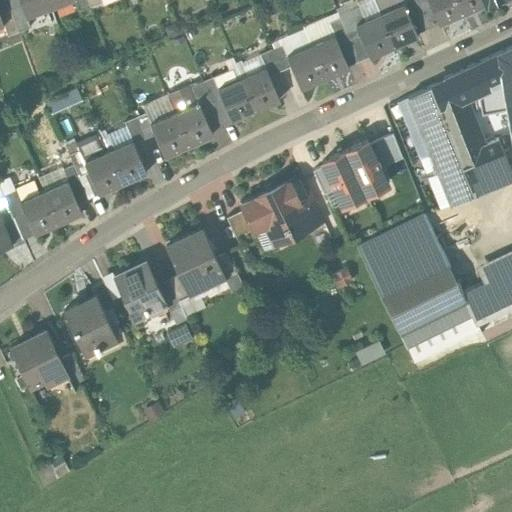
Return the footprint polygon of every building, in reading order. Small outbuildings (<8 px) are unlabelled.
[(50,0),(22,0),(27,11),(51,3),(50,0)] [(428,27),(416,0),(403,0),(404,2),(417,32),(428,27)] [(439,23),(429,0),(416,0),(428,27),(439,23)] [(462,13),(456,0),(429,0),(439,23),(462,13)] [(487,3),(485,0),(456,0),(462,13),(487,3)] [(418,35),(417,32),(404,2),(380,12),(394,45),(418,35)] [(356,22),(366,18),(359,4),(339,13),(340,16),(359,60),(370,56),(356,22)] [(394,45),(380,12),(366,18),(356,22),(370,56),(394,45)] [(348,65),(359,60),(340,16),(329,21),(335,34),(348,65)] [(424,43),(444,35),(441,25),(420,33),(424,43)] [(349,67),(348,65),(335,34),(311,44),(325,77),(349,67)] [(301,87),(325,77),(311,44),(287,54),(301,87)] [(504,83),(499,85),(500,89),(505,89),(511,121),(511,120),(511,47),(499,53),(504,83)] [(267,66),(266,66),(270,75),(281,70),(271,48),(261,53),(267,66)] [(467,68),(478,94),(499,85),(504,83),(499,53),(467,68)] [(266,66),(242,76),(257,110),(281,100),(270,75),(266,66)] [(467,68),(452,76),(462,100),(478,94),(467,68)] [(242,76),(218,87),(232,121),(257,110),(242,76)] [(462,100),(452,76),(448,77),(449,79),(410,98),(440,172),(482,156),(493,187),(511,178),(511,173),(499,140),(480,147),(462,100)] [(203,81),(222,126),(232,121),(218,87),(213,77),(203,81)] [(199,103),(210,131),(222,126),(203,81),(192,86),(199,103)] [(199,103),(175,113),(189,146),(213,135),(210,131),(199,103)] [(136,117),(145,140),(156,135),(146,113),(136,117)] [(175,113),(151,123),(165,156),(189,146),(175,113)] [(124,122),(132,141),(133,145),(145,140),(136,117),(124,122)] [(393,135),(369,145),(381,170),(403,159),(393,135)] [(108,151),(123,184),(146,174),(133,145),(132,141),(108,151)] [(368,141),(323,162),(324,166),(336,190),(343,206),(388,185),(381,170),(369,145),(368,141)] [(85,161),(90,172),(99,194),(123,184),(108,151),(85,161)] [(493,187),(482,156),(440,172),(453,205),(493,187)] [(67,181),(77,203),(88,199),(78,177),(73,166),(63,170),(67,181)] [(336,190),(324,166),(313,171),(325,196),(336,190)] [(78,177),(88,199),(99,194),(90,172),(78,177)] [(267,226),(270,233),(284,227),(285,230),(289,228),(293,234),(312,225),(304,208),(315,203),(301,175),(240,204),(243,211),(253,232),(267,226)] [(44,191),(58,224),(82,213),(77,203),(67,181),(44,191)] [(44,191),(20,201),(34,234),(58,224),(44,191)] [(236,240),(253,232),(243,211),(226,219),(236,240)] [(374,276),(439,244),(425,214),(359,247),(374,276)] [(0,249),(12,244),(0,216),(0,249)] [(284,227),(270,233),(275,243),(293,234),(289,228),(285,230),(284,227)] [(189,291),(222,274),(226,282),(227,281),(217,259),(203,230),(166,248),(180,277),(190,298),(192,297),(189,291)] [(466,298),(464,294),(439,244),(374,276),(401,331),(466,298)] [(217,259),(227,281),(237,276),(227,255),(217,259)] [(470,255),(458,264),(467,275),(479,265),(470,255)] [(167,306),(159,287),(147,262),(114,277),(135,321),(166,306),(167,306)] [(346,269),(335,274),(340,287),(352,281),(346,269)] [(511,295),(511,270),(464,294),(466,298),(401,331),(409,347),(475,314),(473,309),(501,295),(504,300),(511,295)] [(179,303),(190,298),(180,277),(169,282),(179,303)] [(182,309),(179,303),(169,282),(159,287),(167,306),(166,306),(170,315),(182,309)] [(104,285),(91,291),(95,298),(97,297),(106,317),(117,312),(104,285)] [(97,297),(95,298),(64,313),(85,356),(96,351),(97,353),(101,351),(100,349),(118,340),(106,317),(97,297)] [(30,389),(64,373),(66,372),(61,362),(47,333),(12,350),(30,389)] [(66,372),(64,373),(73,392),(86,386),(72,357),(61,362),(66,372)]
